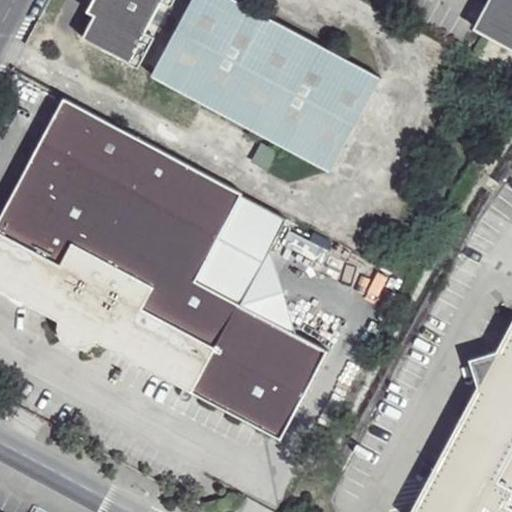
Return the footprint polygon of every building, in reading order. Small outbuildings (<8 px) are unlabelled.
[(93,6),(81,30),(140,61),(157,27),(146,22),(157,0),(84,0),(84,1),(93,6)] [(243,0),(188,0),(155,62),(151,62),(149,68),(332,159),(378,72),(243,0)] [(511,0),(487,0),(476,22),(511,41),(511,0)] [(242,181),(65,88),(58,101),(49,120),(25,168),(0,217),(0,280),(62,314),(59,319),(62,326),(69,333),(76,336),(86,335),(101,330),(288,425),(332,341),(298,323),(290,299),(274,243),(288,212),(242,181)] [(511,511),(511,317),(407,510),(410,511),(511,511)]
